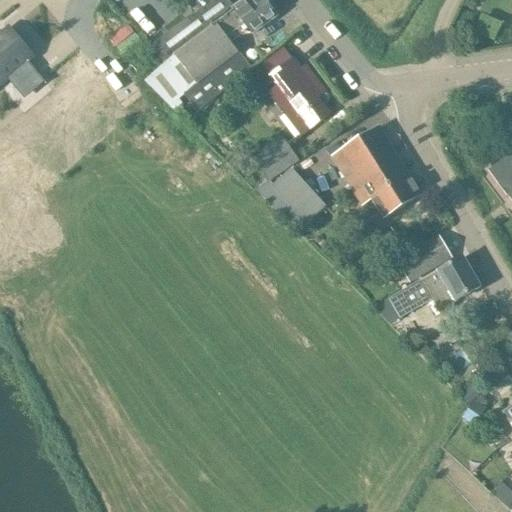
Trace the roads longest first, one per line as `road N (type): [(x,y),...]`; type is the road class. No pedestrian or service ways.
road 1 (residential): [(511,305),(411,135),(403,89)]
road 2 (unclassified): [(304,0),(369,80),(403,89)]
